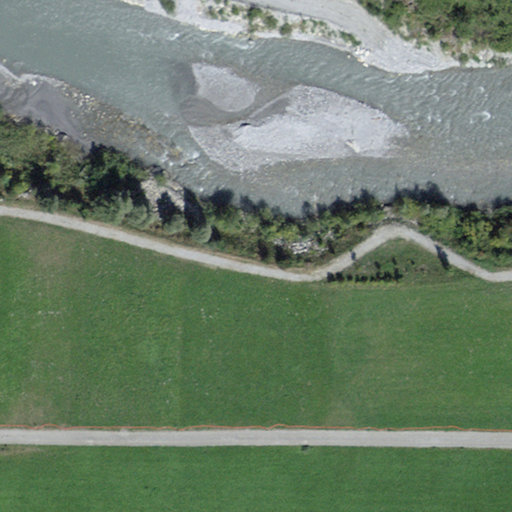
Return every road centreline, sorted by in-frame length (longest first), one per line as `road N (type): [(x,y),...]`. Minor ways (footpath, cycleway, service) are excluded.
road 1 (track): [(511,438),(0,435)]
road 2 (track): [(210,0),(364,68)]
